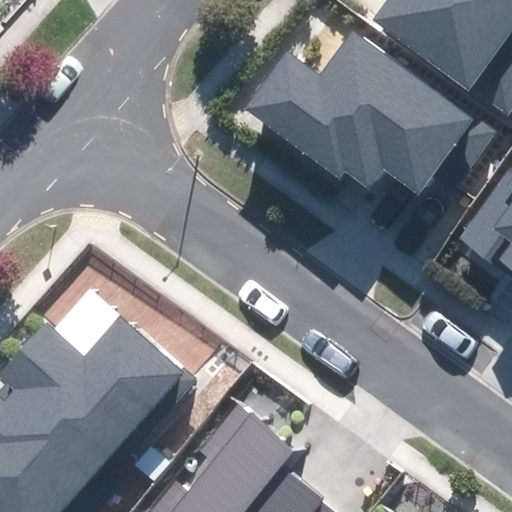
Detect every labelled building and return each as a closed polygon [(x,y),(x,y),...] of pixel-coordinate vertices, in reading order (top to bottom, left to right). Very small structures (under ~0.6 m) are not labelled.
[(511,29),(511,0),(389,0),(374,21),(508,114),(511,107),(511,36),(509,34),(511,29)] [(284,57),(249,108),(364,188),(380,166),(419,193),(446,155),(468,170),(494,132),(351,33),(318,80),(284,57)] [(511,165),(462,238),(511,272),(511,165)] [(0,511),(61,511),(182,373),(121,322),(86,363),(43,326),(0,375),(0,376),(8,384),(0,393),(0,511)] [(239,408),(153,511),(336,511),(283,468),(295,453),(239,408)]
